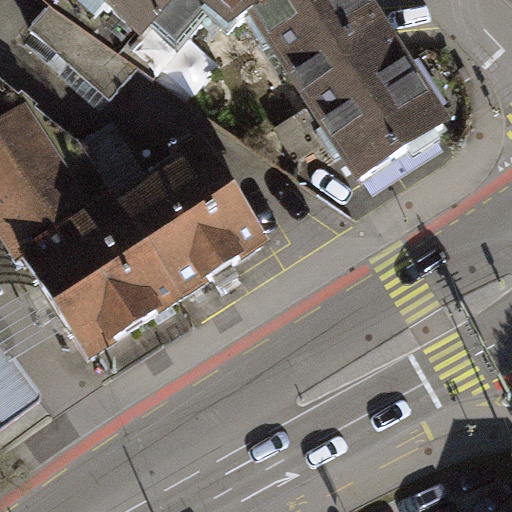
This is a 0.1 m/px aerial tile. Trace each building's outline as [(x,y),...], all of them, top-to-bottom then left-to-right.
[(281,0),(61,0),(53,11),(138,72),(155,83),(218,12),(239,28),(255,17),(281,0)] [(281,0),(255,17),(362,185),(444,133),(359,0),(281,0)] [(138,72),(53,11),(33,35),(112,104),(138,72)] [(87,362),(179,304),(116,204),(80,150),(0,83),(0,222),(42,289),(69,332),(87,362)] [(232,269),(265,247),(203,149),(116,204),(179,304),(214,281),(220,291),(239,279),(232,269)] [(0,436),(45,404),(18,364),(42,349),(69,332),(42,289),(15,307),(0,316),(0,436)]
